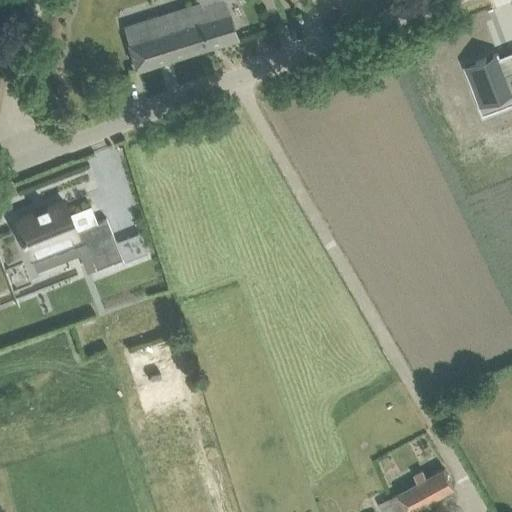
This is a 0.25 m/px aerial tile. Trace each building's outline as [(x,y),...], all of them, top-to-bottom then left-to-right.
[(123,26),(137,69),(238,38),(225,0),(197,0),(200,2),(123,26)] [(498,48),(464,61),(479,101),(511,89),(511,91),(511,66),(506,69),(498,48)] [(80,243),(85,241),(95,267),(122,257),(107,219),(75,231),(63,200),(46,207),(48,211),(18,223),(31,256),(78,237),(80,243)] [(170,345),(184,390),(193,388),(179,342),(170,345)] [(169,400),(164,388),(138,397),(142,410),(169,400)] [(390,495),(377,502),(382,511),(409,511),(413,509),(437,496),(455,486),(445,468),(429,477),(427,472),(425,474),(423,470),(415,475),(418,480),(390,495)]
